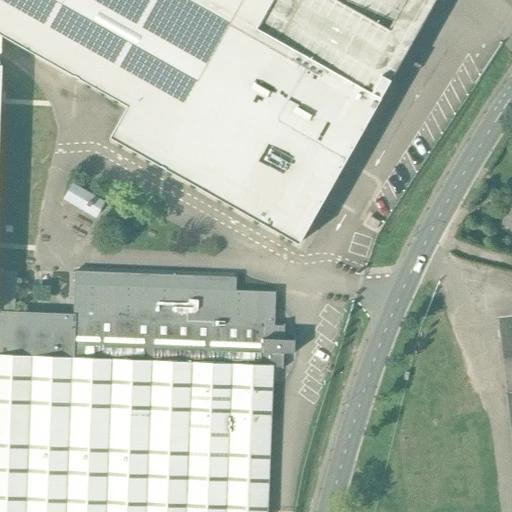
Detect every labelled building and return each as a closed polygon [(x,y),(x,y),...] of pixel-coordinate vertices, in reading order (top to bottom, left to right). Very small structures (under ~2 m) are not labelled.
[(0,0),(0,66),(2,66),(2,36),(128,106),(110,138),(299,244),(435,0),(0,0)] [(0,119),(2,66),(0,66),(0,511),(268,511),(274,367),(282,368),(283,354),(294,354),(295,341),(284,340),(284,325),(275,326),(276,292),(234,291),(235,277),(74,271),(73,315),(15,312),(17,272),(0,271),(0,119)] [(5,142),(32,143),(33,112),(5,111),(5,142)] [(105,202),(72,183),(62,201),(95,219),(105,202)] [(511,205),(500,224),(501,225),(501,224),(502,225),(500,228),(511,236),(511,235),(511,205)] [(511,320),(503,322),(511,405),(511,320)]
